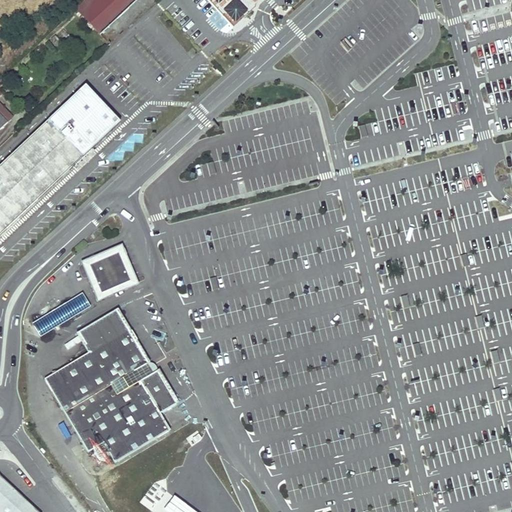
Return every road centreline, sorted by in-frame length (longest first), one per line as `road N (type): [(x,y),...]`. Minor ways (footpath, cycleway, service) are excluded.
road 1 (unclassified): [(328,0),(26,279)]
road 2 (residential): [(0,412),(17,375),(14,325),(26,279)]
